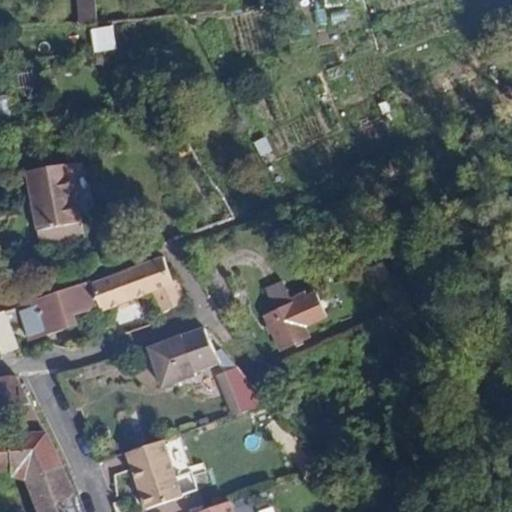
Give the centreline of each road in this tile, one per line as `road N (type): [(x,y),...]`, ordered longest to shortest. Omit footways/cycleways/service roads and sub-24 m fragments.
road 1 (residential): [(202,314),(37,365)]
road 2 (residential): [(101,511),(37,365)]
